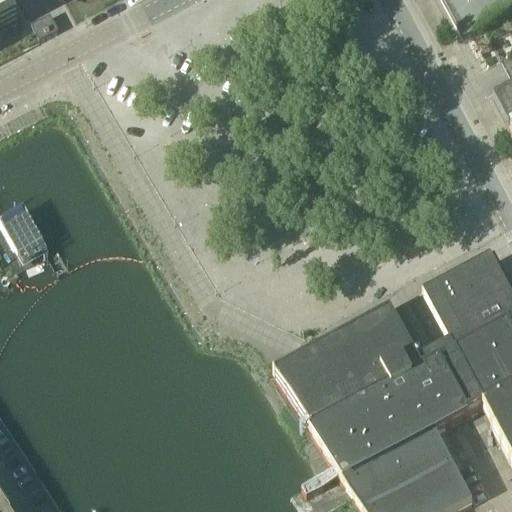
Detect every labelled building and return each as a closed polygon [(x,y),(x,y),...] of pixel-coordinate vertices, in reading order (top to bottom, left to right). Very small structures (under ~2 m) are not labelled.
[(0,0),(0,65),(23,54),(9,26),(13,24),(0,0)] [(511,0),(438,0),(463,45),(485,34),(511,19),(511,0)] [(38,46),(57,37),(49,21),(30,31),(38,46)] [(511,94),(497,102),(511,128),(508,129),(511,137),(511,94)] [(511,301),(493,266),(272,384),(355,511),(469,511),(471,511),(433,441),(481,415),(490,430),(489,431),(511,474),(511,301)] [(314,488),(300,495),(305,504),(319,496),(322,495),(317,486),(314,488)]
